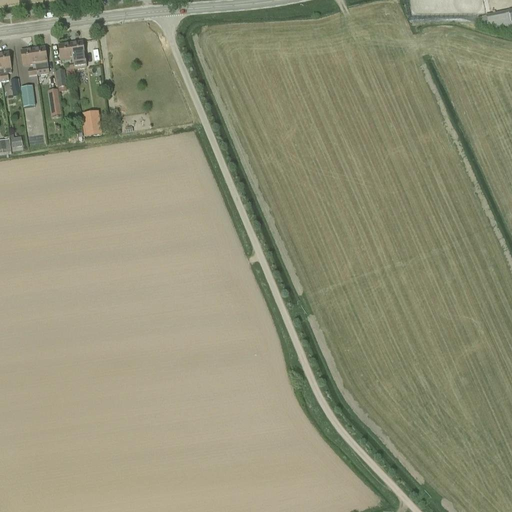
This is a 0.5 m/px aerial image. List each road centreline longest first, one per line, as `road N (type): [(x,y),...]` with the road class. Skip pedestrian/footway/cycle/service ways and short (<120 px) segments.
road 1 (unclassified): [(417,511),(328,423),(308,386),(160,11)]
road 2 (secondary): [(0,32),(160,11)]
